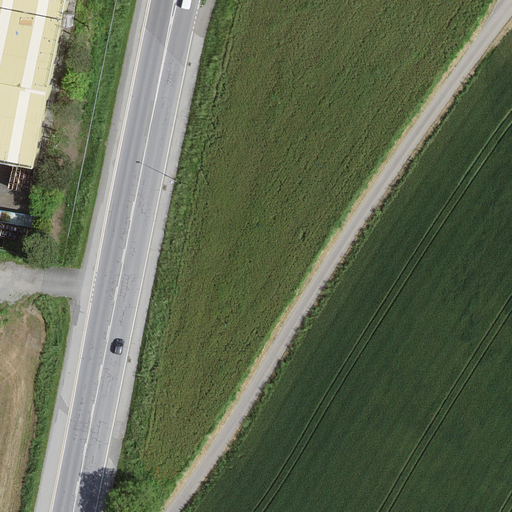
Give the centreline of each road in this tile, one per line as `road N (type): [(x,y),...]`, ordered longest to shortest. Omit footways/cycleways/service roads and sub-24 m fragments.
road 1 (residential): [(169,511),(410,139),(511,6)]
road 2 (primary): [(167,45),(73,511)]
